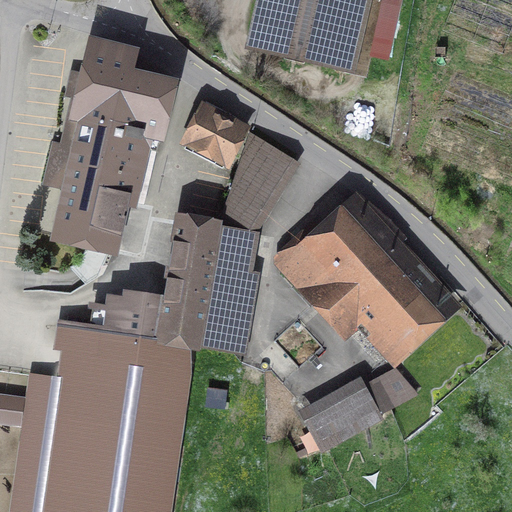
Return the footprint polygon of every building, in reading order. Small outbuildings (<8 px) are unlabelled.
[(350,69),(365,0),(270,0),(259,48),(350,69)] [(83,120),(56,236),(115,250),(126,201),(133,203),(146,149),(157,152),(172,90),(125,78),(131,52),(94,43),(86,77),(73,74),(68,95),(80,98),(76,118),(83,120)] [(244,131),(202,110),(186,140),(229,162),(244,131)] [(219,228),(198,346),(233,352),(254,234),(248,233),(293,162),(250,135),(223,214),(219,228)] [(383,232),(349,203),(280,266),(297,284),(301,281),(344,327),(363,310),(396,347),(440,306),(392,254),(398,249),(383,232)] [(110,312),(93,309),(90,330),(190,345),(198,346),(219,228),(185,222),(169,310),(111,301),(110,312)] [(31,376),(12,511),(166,511),(190,345),(90,330),(63,326),(59,348),(87,352),(82,385),(31,376)] [(289,435),(301,457),(391,407),(376,381),(310,418),(312,422),(289,435)] [(0,421),(19,424),(22,406),(0,403),(0,421)]
